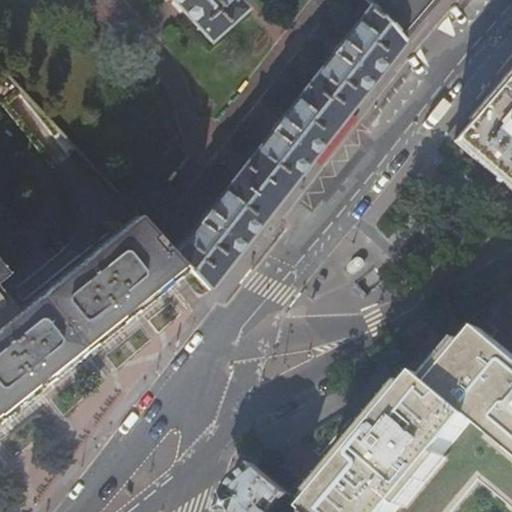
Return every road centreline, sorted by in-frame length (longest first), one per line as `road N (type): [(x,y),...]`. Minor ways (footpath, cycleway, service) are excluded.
road 1 (residential): [(509,0),(221,337)]
road 2 (tertiary): [(221,337),(95,511)]
road 3 (tertiary): [(369,331),(511,246)]
road 4 (tertiary): [(247,416),(369,331)]
road 5 (tertiary): [(369,331),(221,337)]
road 6 (residential): [(221,337),(190,458)]
